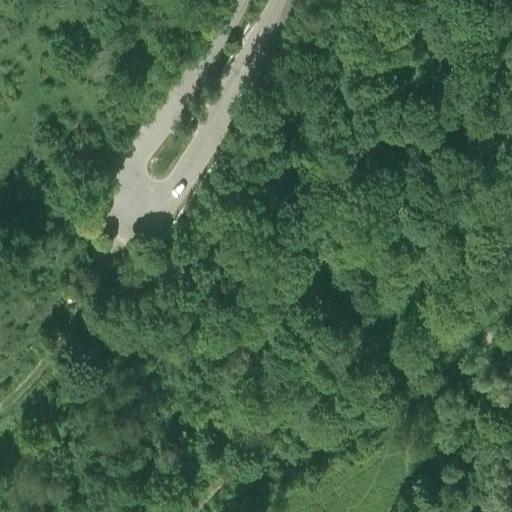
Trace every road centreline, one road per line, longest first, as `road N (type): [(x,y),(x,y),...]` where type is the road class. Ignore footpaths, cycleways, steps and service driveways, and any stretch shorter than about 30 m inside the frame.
road 1 (tertiary): [(289,0),(169,200),(147,212),(128,200),(130,176),(239,0)]
road 2 (track): [(511,334),(390,412),(214,496),(201,511)]
